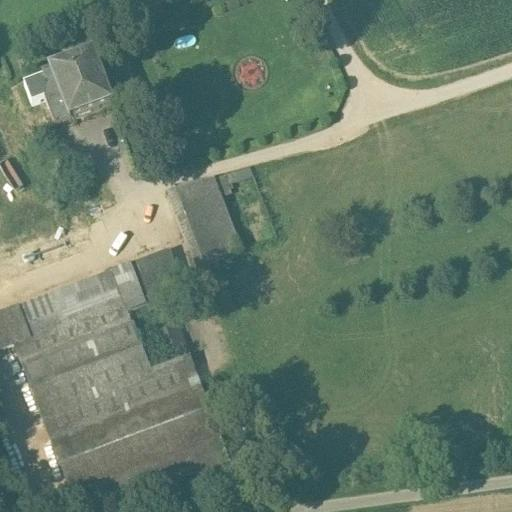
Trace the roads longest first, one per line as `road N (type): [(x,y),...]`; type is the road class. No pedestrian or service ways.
road 1 (track): [(320,0),(365,115),(511,74)]
road 2 (track): [(365,115),(329,135),(109,206)]
road 3 (unclassified): [(511,479),(279,511)]
